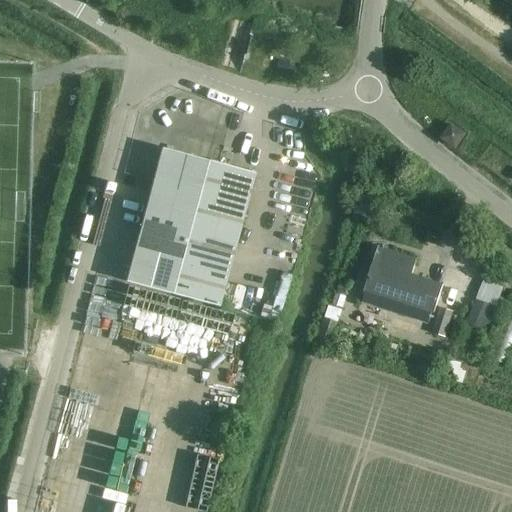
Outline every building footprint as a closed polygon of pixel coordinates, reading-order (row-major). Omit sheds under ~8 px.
[(455,148),(464,135),(452,127),(443,139),(455,148)] [(161,148),(152,182),(212,198),(221,164),(161,148)] [(203,231),(194,264),(185,298),(218,307),(254,173),(221,164),(212,198),(203,231)] [(152,182),(143,215),(203,231),(212,198),(152,182)] [(363,193),(355,215),(372,221),(381,199),(363,193)] [(134,248),(194,264),(203,231),(143,215),(134,248)] [(375,246),(357,301),(428,324),(432,312),(434,312),(443,286),(411,276),(416,260),(375,246)] [(125,282),(185,298),(194,264),(134,248),(125,282)] [(500,308),(477,300),(466,327),(483,333),(486,324),(493,326),(500,308)] [(451,312),(438,308),(431,334),(443,337),(451,312)] [(325,319),(317,342),(329,346),(337,323),(325,319)]
